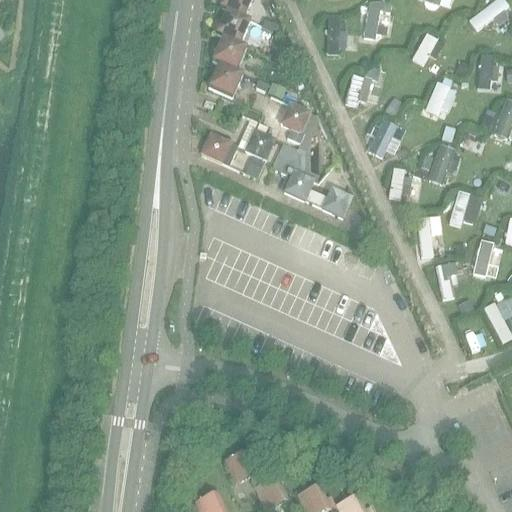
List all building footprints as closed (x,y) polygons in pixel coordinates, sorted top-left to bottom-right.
[(223,0),(219,10),(226,13),(243,21),(252,0),(223,0)] [(424,0),(424,4),(438,9),(440,0),(424,0)] [(498,0),(497,0),(485,1),(488,29),(502,28),(498,0)] [(368,5),(362,40),(374,42),(378,12),(381,12),(382,4),(368,5)] [(215,37),(223,40),(240,47),(250,24),(243,21),(226,13),(215,37)] [(339,19),(327,19),(325,57),(337,58),(338,51),(344,52),(345,34),(338,34),(339,19)] [(264,21),(260,29),(272,34),(275,26),(264,21)] [(426,37),(411,62),(421,68),(436,42),(426,37)] [(212,64),(219,67),(236,74),(247,51),(240,47),(223,40),(212,64)] [(278,50),(272,62),(283,67),(289,55),(278,50)] [(491,58),(479,57),(476,92),(488,93),(489,83),(496,83),(497,69),(490,69),(491,58)] [(366,59),(359,65),(365,72),(372,66),(366,59)] [(458,63),(455,75),(465,77),(467,66),(458,63)] [(236,74),(219,67),(209,90),(233,101),(243,78),(236,74)] [(365,76),(364,80),(372,82),(372,83),(377,85),(377,84),(380,73),(372,71),(365,76)] [(371,83),(352,77),(344,106),(356,110),(357,105),(364,107),(366,101),(369,89),(371,83)] [(254,91),(266,96),(269,88),(257,83),(254,91)] [(267,96),(281,101),(285,91),(271,85),(267,96)] [(437,85),(426,113),(439,118),(442,111),(449,114),(457,94),(450,92),(451,90),(437,85)] [(369,89),(366,101),(376,104),(379,92),(369,89)] [(389,102),(382,112),(392,119),(399,109),(389,102)] [(511,126),(511,104),(505,102),(492,138),(506,143),(511,126)] [(300,148),(298,150),(309,155),(311,138),(319,120),(313,117),(289,107),(280,128),(290,132),(286,142),(299,148),(299,147),(300,148)] [(259,126),(262,118),(245,111),(241,118),(249,122),(237,149),(266,162),(275,143),(263,138),(267,130),(259,126)] [(484,117),(480,128),(488,131),(492,120),(484,117)] [(387,127),(374,126),(373,156),(386,157),(387,127)] [(445,129),(441,142),(450,145),(454,132),(445,129)] [(201,158),(229,171),(238,151),(210,138),(201,158)] [(309,155),(298,150),(297,153),(283,147),(271,172),(287,178),(281,192),(285,194),(285,195),(304,204),(313,184),(316,185),(319,179),(310,174),(309,158),(309,155)] [(439,148),(426,184),(441,189),(446,174),(453,176),(459,160),(452,158),(453,153),(439,148)] [(423,158),(419,170),(427,173),(431,161),(423,158)] [(247,166),(242,177),(255,182),(260,171),(247,166)] [(413,169),(410,178),(423,182),(426,173),(413,169)] [(404,173),(392,171),(387,200),(399,202),(400,196),(406,197),(409,181),(403,180),(404,173)] [(322,212),(343,221),(351,202),(331,192),(322,212)] [(457,195),(448,227),(459,230),(464,215),(470,217),(473,206),(467,205),(469,198),(457,195)] [(439,216),(430,217),(431,226),(440,225),(439,216)] [(428,221),(416,222),(419,261),(432,260),(428,221)] [(489,230),(486,237),(493,239),(496,232),(489,230)] [(480,243),(472,278),(484,281),(493,247),(480,243)] [(435,269),(441,303),(454,301),(451,287),(457,286),(456,279),(448,280),(446,267),(435,269)] [(469,304),(458,309),(462,318),(473,313),(469,304)] [(511,341),(493,306),(482,312),(501,348),(511,342),(511,341)] [(247,455),(225,465),(236,488),(250,481),(257,477),(247,455)] [(257,477),(250,481),(255,491),(262,488),(257,477)] [(262,488),(255,491),(264,511),(270,511),(288,504),(278,481),(263,488),(262,488)] [(297,500),(302,511),(329,511),(336,509),(332,500),(326,502),(320,490),(297,500)] [(225,511),(218,496),(195,506),(197,511),(225,511)] [(336,509),(337,511),(370,511),(367,511),(364,511),(359,499),(336,509)]
